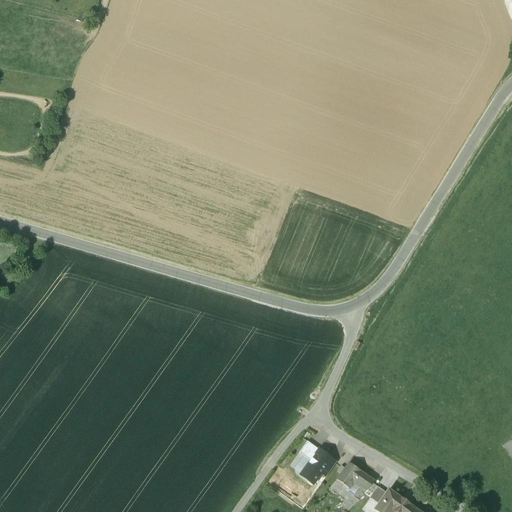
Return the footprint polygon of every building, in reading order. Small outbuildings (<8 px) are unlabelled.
[(299,453),(310,461),(318,450),(307,442),(299,453)] [(331,459),(318,450),(310,461),(301,475),(313,484),(318,477),(320,474),(331,460),(331,459)] [(331,460),(320,474),(325,478),(336,463),(331,460)] [(348,463),(344,469),(340,467),(337,471),(341,474),(336,480),(348,488),(353,482),(360,486),(367,477),(348,463)] [(367,477),(360,486),(356,492),(362,497),(364,494),(373,483),(374,481),(367,477)] [(336,480),(330,488),(353,506),(360,499),(362,497),(356,492),(353,496),(346,491),(348,488),(336,480)] [(364,494),(370,498),(377,487),(373,483),(364,494)] [(370,498),(362,509),(366,511),(373,511),(375,510),(387,493),(377,487),(370,498)] [(297,498),(307,505),(313,495),(303,488),(297,498)] [(400,499),(388,491),(375,510),(378,511),(418,511),(408,505),(409,504),(408,504),(401,500),(402,499),(401,499),(400,499)]
